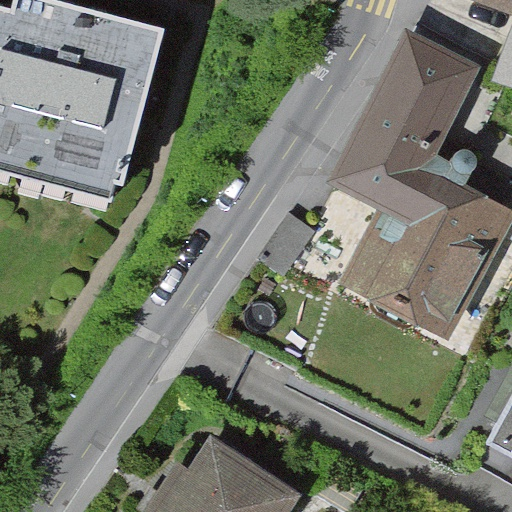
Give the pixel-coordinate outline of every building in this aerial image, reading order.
[(0,171),(127,204),(173,27),(68,0),(28,0),(26,9),(0,2),(0,171)] [(511,0),(465,0),(511,16),(511,0)] [(352,297),(456,349),(511,237),(511,207),(441,172),(491,70),(415,32),(336,191),(391,219),(352,297)] [(511,413),(492,452),(511,461),(511,413)] [(300,511),(313,489),(218,435),(197,471),(180,461),(151,511),(300,511)]
